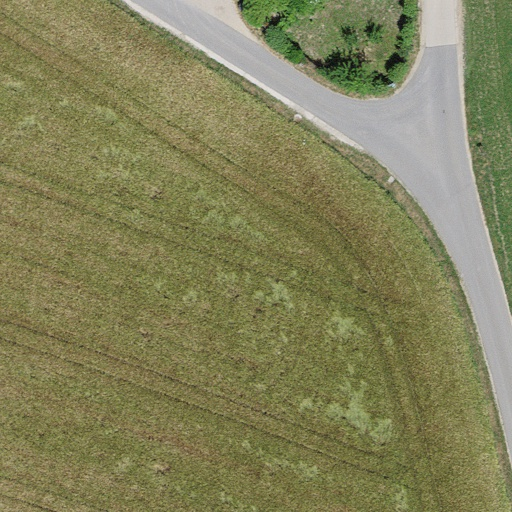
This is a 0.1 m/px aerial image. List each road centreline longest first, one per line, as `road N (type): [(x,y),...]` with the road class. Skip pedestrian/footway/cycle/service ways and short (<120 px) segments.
road 1 (unclassified): [(437,167),(259,38),(190,0)]
road 2 (residential): [(511,356),(486,262),(437,167)]
road 3 (unclassified): [(437,167),(437,0)]
